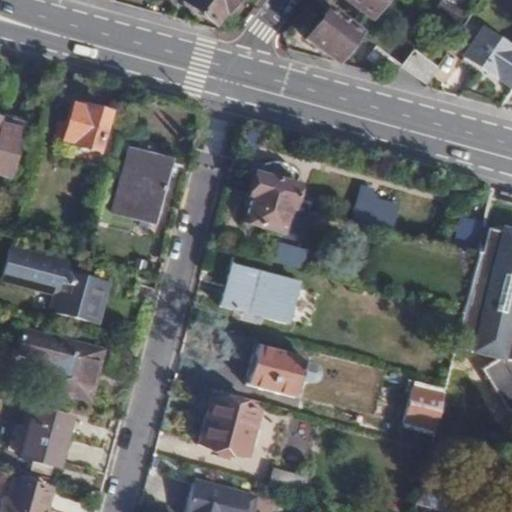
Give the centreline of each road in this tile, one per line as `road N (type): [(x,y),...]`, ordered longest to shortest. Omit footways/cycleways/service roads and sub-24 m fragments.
road 1 (residential): [(215,144),(116,511)]
road 2 (primary): [(234,71),(511,147)]
road 3 (primary): [(0,30),(180,57)]
road 4 (primary): [(180,57),(18,0)]
